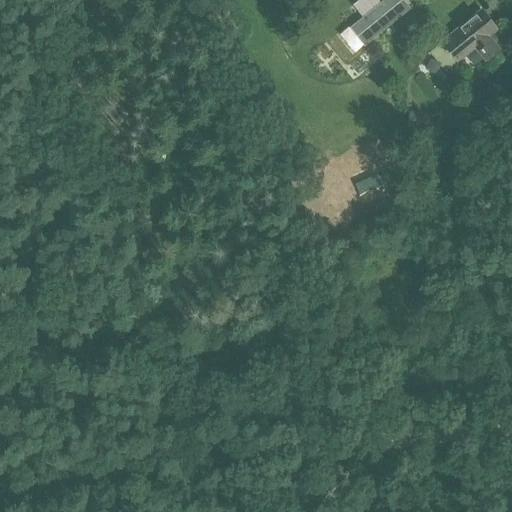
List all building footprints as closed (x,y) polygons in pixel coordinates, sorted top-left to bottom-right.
[(113,0),(83,0),(85,16),(115,13),(113,0)] [(401,0),(385,0),(352,27),(364,42),(407,7),(401,0)] [(496,29),(481,10),(442,42),(457,60),(475,46),(486,59),(498,49),(488,35),(496,29)] [(466,137),(511,99),(511,91),(500,76),(450,116),(466,137)] [(201,276),(200,258),(172,259),(174,288),(201,286),(201,276)]
